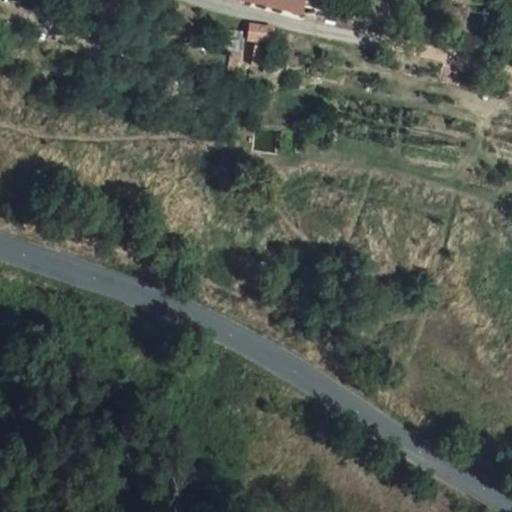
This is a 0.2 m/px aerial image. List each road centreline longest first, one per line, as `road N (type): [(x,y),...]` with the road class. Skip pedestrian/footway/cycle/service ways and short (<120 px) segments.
road 1 (secondary): [(511,503),(145,292),(0,246)]
road 2 (track): [(511,83),(304,26)]
